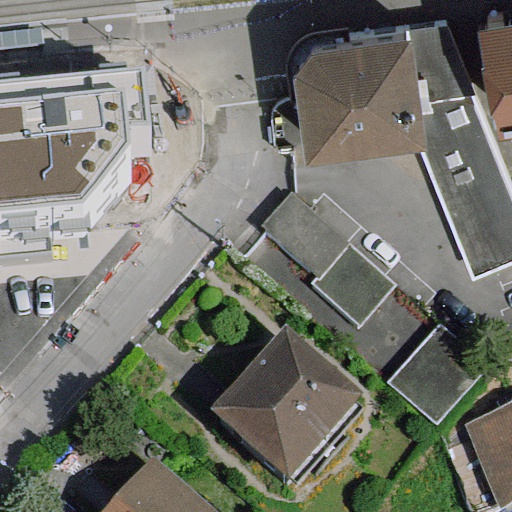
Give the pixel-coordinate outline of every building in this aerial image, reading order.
[(511,9),(459,16),(471,76),(478,109),(511,105),(511,9)] [(300,40),(285,59),(297,138),(396,124),(403,123),(399,94),(390,27),(300,40)] [(403,123),(396,124),(453,268),(511,243),(511,229),(496,192),(444,93),(399,94),(403,123)] [(0,255),(86,247),(129,192),(127,168),(151,165),(145,102),(0,116),(0,255)] [(511,185),(496,192),(511,229),(511,185)] [(321,284),(352,249),(296,199),(265,234),(321,284)] [(321,284),(316,289),(363,331),(399,291),(352,249),(321,284)] [(492,372),(443,330),(392,389),(441,431),(492,372)] [(294,357),(229,433),(295,489),(360,413),(294,357)] [(511,414),(479,427),(507,505),(511,502),(511,414)] [(195,511),(160,482),(133,511),(195,511)]
